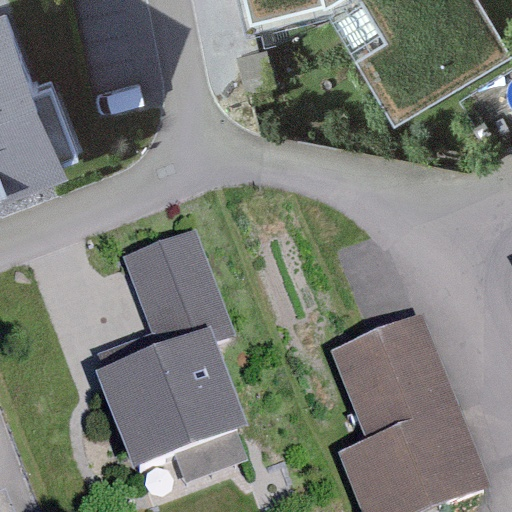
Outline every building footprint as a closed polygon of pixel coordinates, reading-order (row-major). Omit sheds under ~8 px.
[(10,0),(0,0),(0,182),(71,155),(10,0)] [(250,0),(253,11),(307,0),(331,0),(401,113),(510,46),(481,0),(250,0)] [(269,46),(239,52),(246,87),(276,81),(269,46)] [(197,237),(125,264),(159,356),(96,380),(133,477),(177,460),(239,437),(248,434),(216,350),(237,342),(197,237)] [(426,327),(337,361),(369,447),(341,457),(361,511),(434,511),(488,492),(426,327)] [(239,437),(177,460),(187,488),(249,465),(239,437)] [(0,511),(13,511),(6,490),(0,492),(0,511)]
